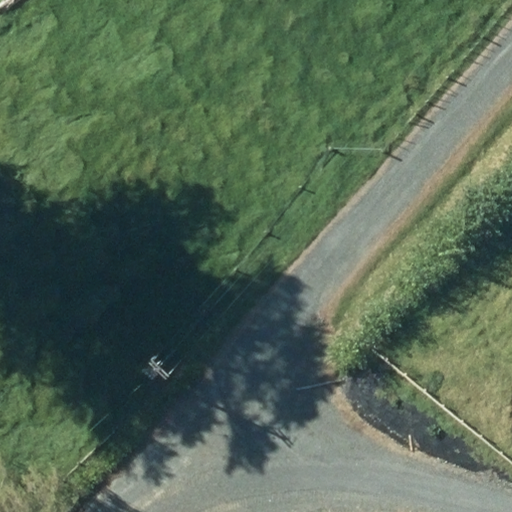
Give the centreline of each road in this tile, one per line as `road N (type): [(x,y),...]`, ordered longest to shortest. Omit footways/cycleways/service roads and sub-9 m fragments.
road 1 (unknown): [(0,394),(122,280),(352,0)]
road 2 (unknown): [(511,397),(398,363),(217,341),(181,327),(122,280)]
